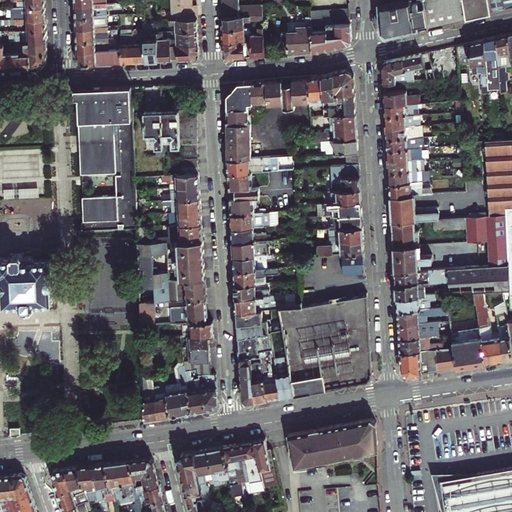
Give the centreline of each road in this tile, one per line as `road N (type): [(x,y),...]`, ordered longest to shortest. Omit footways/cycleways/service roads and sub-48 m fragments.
road 1 (residential): [(211,69),(231,421)]
road 2 (residential): [(388,393),(368,51)]
road 3 (tertiary): [(231,421),(388,393)]
road 4 (residential): [(368,51),(211,69)]
road 5 (residential): [(211,69),(63,76)]
road 6 (residential): [(511,20),(368,51)]
road 7 (tertiary): [(31,450),(159,434)]
road 8 (tertiary): [(388,393),(511,375)]
